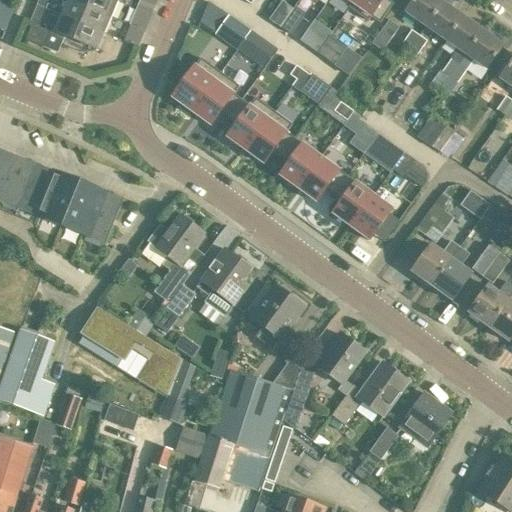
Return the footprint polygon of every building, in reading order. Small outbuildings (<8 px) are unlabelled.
[(53,0),(38,0),(36,6),(45,10),(45,9),(63,16),(62,18),(105,36),(112,19),(69,1),(66,9),(60,7),(58,2),(53,0)] [(109,0),(69,0),(69,1),(112,19),(118,4),(109,0)] [(345,0),(351,4),(349,8),(350,9),(355,0),(345,0)] [(368,22),(371,18),(380,24),(393,4),(387,0),(355,0),(350,9),(368,22)] [(437,0),(415,0),(405,14),(426,28),(443,4),(437,0)] [(282,3),(270,21),(280,28),(292,10),(282,3)] [(4,38),(13,16),(13,11),(14,10),(0,4),(0,34),(4,36),(4,38)] [(463,18),(443,4),(426,28),(446,43),(463,18)] [(45,10),(36,6),(30,22),(38,25),(45,10)] [(294,8),(280,28),(291,35),(305,15),(294,8)] [(229,17),(217,35),(238,50),(243,43),(249,34),(251,32),(229,17)] [(105,36),(62,18),(55,35),(98,53),(105,36)] [(466,57),(484,32),(463,18),(446,43),(466,57)] [(318,53),(332,33),(315,21),(300,41),(318,53)] [(398,28),(388,21),(371,44),(382,52),(398,28)] [(43,49),(50,33),(51,31),(33,24),(32,25),(25,41),(43,49)] [(124,42),(129,44),(137,48),(144,32),(136,29),(130,27),(124,42)] [(403,44),(410,50),(419,38),(411,32),(403,44)] [(504,47),(484,32),(466,57),(487,71),(504,47)] [(252,33),(238,52),(263,70),(277,51),(252,33)] [(419,38),(410,50),(418,55),(426,43),(419,38)] [(349,76),(361,59),(347,49),(335,65),(349,76)] [(220,73),(200,59),(172,99),(191,113),(220,73)] [(451,59),(441,73),(451,79),(460,65),(451,59)] [(511,88),(511,63),(501,80),(511,88)] [(460,65),(451,79),(457,84),(467,70),(460,65)] [(296,80),(303,71),(296,66),(290,76),(296,80)] [(303,85),(310,76),(303,71),(296,80),(303,85)] [(191,113),(210,126),(220,114),(228,120),(242,101),(233,95),(239,87),(220,73),(191,113)] [(511,101),(505,97),(496,111),(505,118),(511,107),(511,101)] [(250,107),(242,101),(228,120),(236,126),(227,138),(245,152),(274,112),(255,99),(250,107)] [(354,113),(347,108),(341,117),(347,122),(354,113)] [(281,158),(294,139),(286,133),(292,125),(274,112),(245,152),(263,165),(272,152),(281,158)] [(354,126),(360,117),(354,113),(347,122),(354,126)] [(446,126),(432,116),(417,138),(431,147),(446,126)] [(374,161),(388,142),(378,135),(364,154),(374,161)] [(298,190),(321,158),(294,139),(281,158),(289,164),(280,177),(298,190)] [(0,197),(16,158),(0,151),(0,197)] [(395,166),(402,171),(408,162),(402,157),(395,166)] [(71,180),(16,158),(0,197),(0,202),(53,225),(71,180)] [(333,196),(347,177),(321,158),(298,190),(316,203),(325,191),(333,196)] [(511,168),(508,166),(493,187),(507,196),(511,188),(511,168)] [(341,202),(332,215),(351,228),(374,196),(347,177),(333,196),(341,202)] [(125,203),(71,180),(53,225),(108,247),(125,203)] [(416,229),(425,236),(435,244),(461,208),(442,194),(434,205),(433,205),(416,229)] [(351,228),(369,241),(392,210),(374,196),(351,228)] [(378,229),(387,237),(388,237),(398,222),(388,214),(378,229)] [(204,235),(191,225),(194,222),(184,215),(182,218),(179,216),(168,232),(161,227),(149,244),(151,246),(145,254),(172,273),(156,294),(169,304),(191,274),(190,274),(204,255),(194,248),(204,235)] [(413,274),(433,289),(462,250),(450,242),(442,253),(433,247),(413,274)] [(471,269),(483,278),(500,255),(488,246),(471,269)] [(469,255),(462,250),(433,289),(453,303),(473,276),(460,267),(469,255)] [(254,272),(226,252),(198,291),(210,300),(215,293),(235,308),(249,289),(244,286),(254,272)] [(509,261),(500,255),(483,278),(492,285),(509,261)] [(470,315),(491,330),(511,299),(511,286),(506,282),(498,294),(490,288),(470,315)] [(178,318),(195,296),(183,286),(166,309),(178,318)] [(283,289),(281,292),(277,290),(254,322),(265,330),(257,341),(274,354),(306,311),(292,301),(295,298),(283,289)] [(511,299),(491,330),(510,344),(511,341),(511,299)] [(166,334),(178,318),(166,309),(155,325),(166,334)] [(179,361),(102,313),(85,342),(106,355),(115,360),(168,393),(179,361)] [(0,377),(15,334),(0,329),(0,377)] [(0,386),(0,402),(44,418),(56,385),(43,381),(56,343),(20,330),(0,386)] [(184,334),(177,346),(195,357),(202,346),(184,334)] [(365,353),(341,335),(316,369),(341,387),(365,353)] [(225,377),(232,353),(220,349),(213,374),(225,377)] [(410,385),(384,366),(363,394),(353,387),(331,417),(344,426),(361,403),(384,420),(410,385)] [(314,375),(300,371),(293,393),(294,393),(284,423),(292,429),(299,418),(314,375)] [(212,439),(270,457),(281,421),(284,423),(294,393),(293,393),(272,386),(232,373),(212,439)] [(179,392),(172,389),(167,396),(167,397),(159,417),(159,418),(180,426),(181,422),(184,423),(190,407),(187,406),(189,402),(184,400),(186,396),(179,393),(179,392)] [(68,395),(57,426),(73,432),(84,401),(68,395)] [(453,417),(426,397),(401,430),(416,441),(419,437),(432,446),(453,417)] [(139,416),(109,405),(103,421),(133,432),(139,416)] [(207,435),(183,427),(174,453),(199,461),(207,435)] [(397,436),(386,428),(369,453),(380,461),(381,459),(385,459),(389,453),(387,451),(397,436)] [(0,511),(14,511),(34,448),(1,437),(0,441),(0,511)] [(270,457),(212,439),(210,439),(197,484),(222,492),(224,484),(261,494),(271,458),(270,457)] [(154,465),(170,469),(174,449),(159,446),(154,465)] [(511,511),(511,462),(505,459),(482,495),(508,511),(511,511)] [(69,480),(63,503),(78,507),(85,484),(69,480)] [(288,496),(281,511),(326,511),(327,510),(288,496)] [(26,511),(38,511),(43,501),(31,497),(26,511)] [(137,511),(154,511),(157,501),(141,497),(137,511)]
